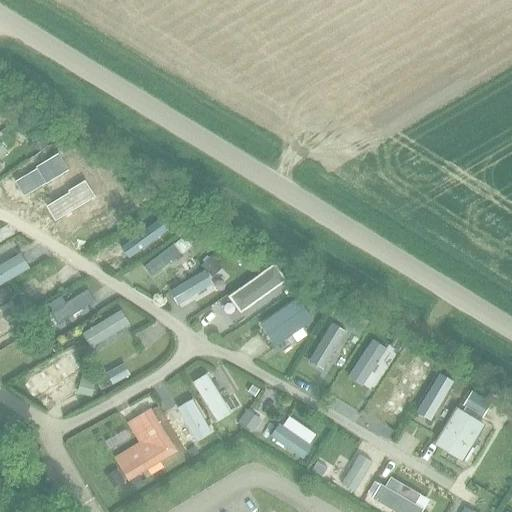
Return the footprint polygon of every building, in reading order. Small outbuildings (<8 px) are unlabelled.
[(0,142),(0,168),(13,158),(0,142)] [(38,143),(27,150),(34,162),(45,155),(38,143)] [(28,156),(0,171),(0,186),(34,167),(28,156)] [(40,166),(15,181),(24,196),(46,183),(68,170),(68,169),(65,171),(57,157),(40,168),(40,166)] [(82,163),(48,186),(56,198),(90,175),(82,163)] [(130,180),(126,174),(114,182),(118,188),(130,180)] [(84,183),(46,206),(55,221),(93,198),(84,183)] [(108,192),(75,212),(82,224),(115,204),(108,192)] [(168,201),(160,206),(164,211),(171,206),(168,201)] [(119,205),(81,232),(89,243),(127,217),(119,205)] [(153,299),(198,271),(203,267),(200,264),(237,228),(238,227),(211,210),(173,239),(140,265),(116,277),(153,299)] [(164,215),(125,243),(134,255),(172,227),(164,215)] [(0,284),(28,267),(19,252),(0,263),(0,284)] [(278,263),(227,298),(241,319),(293,283),(278,263)] [(53,269),(16,293),(23,305),(61,282),(53,269)] [(201,272),(170,291),(178,304),(209,286),(201,272)] [(61,295),(48,304),(52,311),(50,312),(57,324),(95,301),(87,289),(66,302),(61,295)] [(293,293),(261,316),(283,346),(315,323),(293,293)] [(347,309),(339,322),(358,334),(366,322),(347,309)] [(86,332),(95,347),(133,325),(124,310),(86,332)] [(8,313),(0,318),(0,335),(15,327),(8,315),(9,314),(8,313)] [(32,336),(0,354),(8,367),(40,349),(32,336)] [(145,351),(113,369),(120,381),(151,363),(145,351)] [(73,354),(24,385),(25,386),(26,385),(34,398),(80,367),(81,367),(81,366),(80,367),(72,355),(73,354)] [(406,382),(419,388),(425,371),(413,366),(406,382)] [(372,369),(365,381),(403,404),(410,392),(372,369)] [(206,373),(192,382),(214,420),(228,411),(206,373)] [(249,421),(260,409),(246,397),(235,409),(249,421)] [(424,397),(402,431),(413,438),(435,404),(424,397)] [(191,398),(176,407),(194,440),(210,431),(191,398)] [(458,406),(435,441),(462,459),(485,423),(458,406)] [(152,450),(122,468),(129,480),(175,451),(150,410),(133,419),(152,450)] [(310,448),(278,427),(271,438),(303,459),(310,448)] [(0,467),(11,454),(0,444),(0,467)] [(347,491),(358,497),(378,463),(367,456),(347,491)] [(118,471),(108,477),(114,487),(124,481),(118,471)] [(380,484),(372,498),(395,511),(421,511),(423,509),(415,504),(421,494),(391,477),(385,486),(380,484)]
